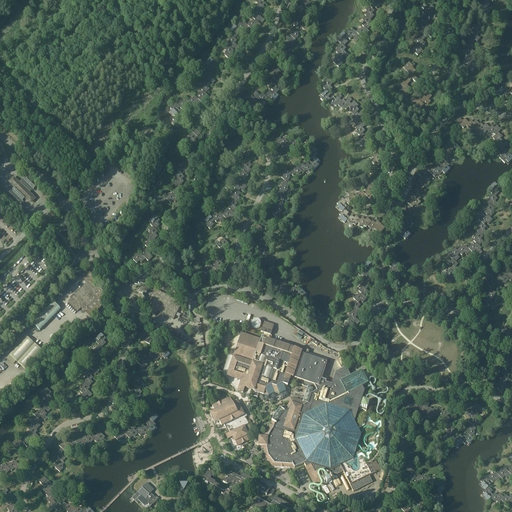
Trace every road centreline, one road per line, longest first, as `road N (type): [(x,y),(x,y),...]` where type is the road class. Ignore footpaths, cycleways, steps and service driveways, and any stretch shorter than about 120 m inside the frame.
road 1 (residential): [(461,312),(385,297),(358,342),(339,348),(228,286)]
road 2 (residential): [(127,282),(132,318),(112,400),(97,416),(53,434),(24,482),(28,511)]
road 3 (residential): [(377,511),(390,473),(387,434),(396,400),(415,388),(482,386)]
road 4 (residential): [(219,120),(248,122),(268,169),(228,286)]
road 5 (residential): [(147,278),(219,120)]
road 6 (residential): [(392,0),(389,29),(362,74),(393,154)]
road 7 (residential): [(219,120),(284,0)]
road 8 (residential): [(393,154),(383,196),(389,211),(400,204),(418,156)]
road 9 (unclassified): [(0,339),(84,252)]
road 10 (unknown): [(82,198),(110,174),(127,181),(105,216),(88,204)]
road 11 (residential): [(418,156),(452,110),(511,115)]
